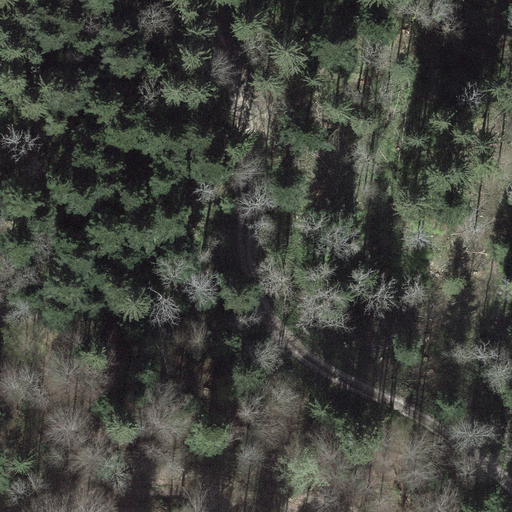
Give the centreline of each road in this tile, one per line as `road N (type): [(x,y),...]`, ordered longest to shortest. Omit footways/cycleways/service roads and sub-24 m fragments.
road 1 (track): [(511,481),(447,431),(288,343),(266,318),(247,278),(242,108),(200,0)]
road 2 (track): [(40,511),(136,484),(181,485),(306,511)]
